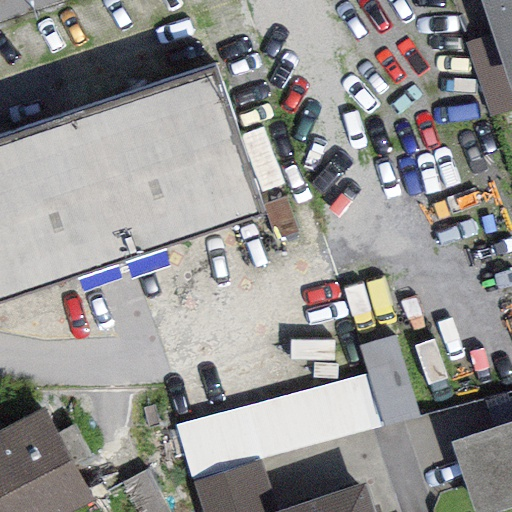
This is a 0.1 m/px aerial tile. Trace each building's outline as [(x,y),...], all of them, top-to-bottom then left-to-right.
[(511,0),(483,0),(511,82),(511,0)] [(0,152),(0,306),(262,219),(215,80),(0,152)] [(394,337),(358,347),(366,375),(382,428),(418,417),(394,337)] [(191,479),(382,428),(366,375),(175,425),(191,479)] [(474,511),(500,511),(511,508),(511,421),(451,442),(474,511)] [(0,511),(58,511),(85,499),(47,425),(0,448),(0,511)] [(277,511),(278,511),(260,461),(192,484),(201,511),(277,511)] [(278,511),(277,511),(372,511),(363,485),(278,511)]
